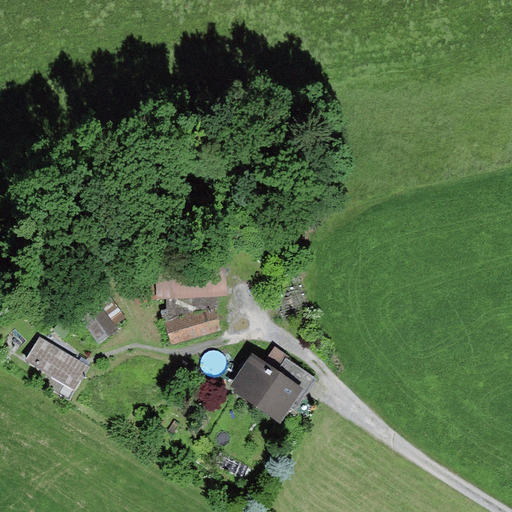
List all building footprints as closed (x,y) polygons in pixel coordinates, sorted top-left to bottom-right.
[(159,307),(231,299),(226,258),(155,266),(159,307)] [(85,302),(104,329),(123,316),(104,289),(85,302)] [(179,348),(230,336),(223,307),(172,319),(179,348)] [(95,369),(48,340),(35,361),(82,390),(95,369)] [(312,396),(261,358),(240,387),(291,425),(312,396)]
